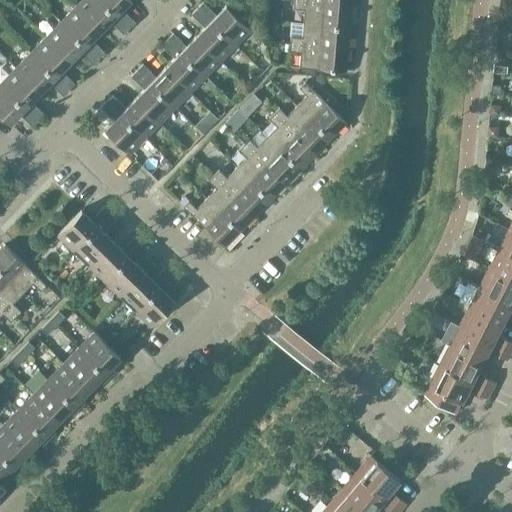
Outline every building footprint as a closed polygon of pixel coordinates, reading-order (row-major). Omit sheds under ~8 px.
[(100,0),(82,0),(76,6),(101,30),(110,21),(123,34),(129,28),(100,0)] [(100,0),(129,28),(135,22),(122,9),(130,0),(100,0)] [(350,28),(352,6),(294,1),(293,8),(308,10),(307,25),(350,28)] [(203,2),(197,8),(236,46),(251,30),(226,5),(217,15),(203,2)] [(76,6),(61,22),(99,59),(105,53),(92,40),(101,30),(76,6)] [(201,24),(192,33),(221,61),(236,46),(197,8),(191,14),(201,24)] [(61,22),(46,37),(71,61),(80,52),(93,65),(99,59),(61,22)] [(350,28),(307,25),(306,38),(291,36),(290,44),(348,49),(350,28)] [(173,33),(167,39),(206,76),(221,61),(192,33),(183,43),(173,33)] [(71,61),(46,37),(31,53),(69,90),(75,84),(62,71),(71,61)] [(171,55),(162,64),(190,92),(206,76),(167,39),(161,45),(171,55)] [(348,49),(290,44),(290,51),(301,52),(299,67),(346,71),(348,49)] [(69,90),(31,53),(16,68),(41,92),(50,83),(63,96),(69,90)] [(143,64),(137,70),(175,107),(190,92),(162,64),(153,73),(143,64)] [(16,68),(1,83),(39,121),(45,115),(32,101),(41,92),(16,68)] [(132,95),(160,123),(175,107),(137,70),(131,76),(141,86),(132,95)] [(297,106),(330,138),(346,122),(305,82),(299,88),(307,96),(297,106)] [(39,121),(1,83),(0,84),(0,113),(10,123),(19,114),(33,127),(39,121)] [(107,101),(145,138),(160,123),(132,95),(123,104),(113,95),(107,101)] [(145,138),(107,101),(101,107),(114,120),(105,130),(130,154),(145,138)] [(274,113),(315,154),(330,138),(297,106),(287,116),(279,108),(274,113)] [(277,126),(267,136),(300,169),(315,154),(274,113),(269,119),(277,126)] [(249,139),(244,144),(285,185),(300,169),(267,136),(257,147),(249,139)] [(285,185),(244,144),(239,150),(247,157),(237,167),(270,200),(285,185)] [(219,170),(214,175),(255,215),(270,200),(237,167),(227,177),(219,170)] [(217,188),(207,198),(240,231),(255,215),(214,175),(209,180),(217,188)] [(240,231),(207,198),(197,208),(189,201),(183,206),(224,247),(240,231)] [(57,235),(73,251),(111,213),(104,207),(91,220),(81,210),(57,235)] [(73,251),(89,266),(113,241),(104,232),(117,219),(111,213),(73,251)] [(500,249),(511,255),(511,230),(510,230),(500,249)] [(463,255),(464,255),(476,261),(486,242),(486,240),(474,234),(466,249),(463,255)] [(122,250),(113,241),(89,266),(104,281),(141,243),(135,237),(122,250)] [(147,249),(141,243),(104,281),(120,296),(144,271),(134,262),(147,249)] [(5,245),(0,250),(0,270),(23,293),(33,283),(41,291),(47,285),(5,245)] [(511,255),(500,249),(491,268),(511,279),(511,255)] [(144,271),(120,296),(135,311),(172,273),(166,267),(153,280),(144,271)] [(511,279),(491,268),(481,287),(511,303),(511,279)] [(0,270),(0,300),(16,317),(21,311),(13,303),(23,293),(0,270)] [(172,273),(135,311),(151,327),(175,302),(165,292),(178,279),(172,273)] [(511,303),(481,287),(471,306),(505,324),(510,313),(511,313),(511,303)] [(0,300),(0,317),(3,314),(11,322),(16,317),(0,300)] [(505,324),(471,306),(461,326),(511,351),(511,341),(499,335),(505,324)] [(50,320),(56,326),(65,317),(59,311),(50,320)] [(56,326),(50,320),(41,329),(47,335),(56,326)] [(491,351),(508,360),(511,353),(511,351),(461,326),(452,321),(442,340),(451,345),(485,362),(491,351)] [(79,348),(109,378),(116,371),(112,367),(121,358),(94,332),(79,348)] [(20,351),(26,357),(35,348),(29,342),(20,351)] [(485,362),(451,345),(441,364),(493,391),(497,383),(479,373),(485,362)] [(79,348),(64,363),(90,389),(99,380),(103,384),(109,378),(79,348)] [(26,357),(20,351),(11,360),(17,366),(26,357)] [(64,363),(49,378),(79,409),(86,402),(81,398),(90,389),(64,363)] [(489,399),(493,391),(441,364),(426,394),(440,405),(456,413),(463,401),(465,402),(471,389),(489,399)] [(49,378),(33,394),(60,420),(68,411),(73,415),(79,409),(49,378)] [(18,409),(49,440),(56,433),(51,429),(60,420),(33,394),(18,409)] [(49,440),(18,409),(3,425),(30,451),(38,442),(43,446),(49,440)] [(3,425),(0,428),(0,451),(19,470),(25,464),(21,460),(30,451),(3,425)] [(0,481),(8,473),(12,477),(19,470),(0,451),(0,481)] [(356,473),(385,497),(400,480),(371,455),(356,473)] [(356,473),(342,489),(369,511),(372,511),(385,497),(356,473)] [(369,511),(342,489),(328,506),(335,511),(369,511)] [(390,501),(400,510),(406,504),(396,494),(390,501)] [(398,511),(400,510),(390,501),(384,508),(388,511),(398,511)]
